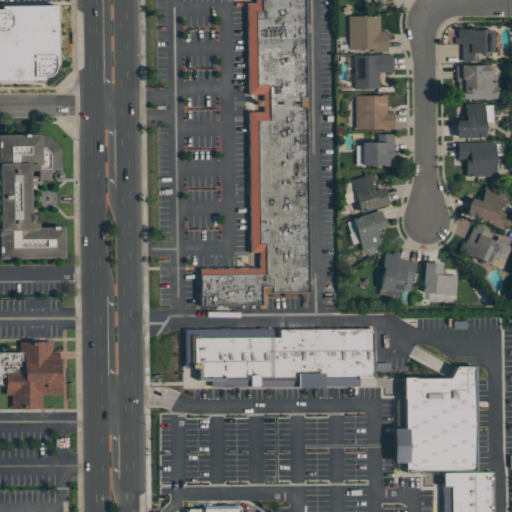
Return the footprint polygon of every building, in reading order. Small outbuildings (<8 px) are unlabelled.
[(303,0),(308,292),(260,293),(260,304),(208,305),(208,312),(199,313),(198,268),(258,267),(258,251),(249,252),(247,110),(254,110),(254,93),(247,94),(246,1),(254,1),(253,0),(303,0)] [(0,78),(0,5),(55,5),(56,78),(0,78)] [(379,15),(347,16),(348,51),(387,50),(387,31),(379,31),(379,15)] [(472,53),(493,53),(492,29),(455,30),(455,44),(461,44),(461,58),(473,57),(472,53)] [(379,88),(378,72),(392,72),(392,54),(354,55),(355,89),(379,88)] [(494,64),(456,65),(457,99),(500,98),(500,86),(494,87),(494,64)] [(354,129),(394,129),(394,112),(386,112),(386,96),(355,95),(354,129)] [(484,138),(484,122),(493,122),(492,104),(465,104),(465,120),(455,120),(456,138),(484,138)] [(0,257),(0,134),(50,134),(50,144),(60,144),(61,180),(37,180),(37,170),(27,171),(28,213),(34,213),(34,227),(62,227),(63,257),(0,257)] [(397,166),(397,152),(393,152),(393,134),(377,134),(377,143),(355,143),(355,165),(397,166)] [(465,177),(496,176),(495,155),(502,155),(502,142),(457,143),(458,159),(465,159),(465,177)] [(388,204),(383,187),(373,190),(368,174),(350,180),(360,212),(388,204)] [(341,183),(346,203),(355,201),(349,181),(341,183)] [(464,216),(501,226),(506,208),(499,206),(503,191),(484,186),(480,200),(469,197),(464,216)] [(380,246),(376,229),(384,227),(380,211),(346,219),(351,244),(359,242),(361,250),(380,246)] [(490,265),(494,255),(504,259),(511,241),(472,224),(460,252),(490,265)] [(398,260),(399,254),(385,251),(379,287),(410,293),(415,262),(398,260)] [(421,293),(455,294),(456,275),(440,275),(441,263),(423,262),(421,293)] [(183,337),(278,335),(278,330),(372,328),(372,379),(358,379),(358,386),(294,388),(294,385),(275,385),(209,387),(209,380),(197,380),(197,367),(184,368),(183,337)] [(0,352),(23,352),(23,342),(54,342),(54,352),(62,352),(63,395),(44,395),(45,410),(15,410),(15,395),(9,395),(9,386),(0,386),(0,352)] [(490,511),(444,511),(441,511),(440,471),(403,472),(403,462),(392,463),(391,429),(405,429),(403,359),(472,357),(475,472),(490,471),(490,511)]
